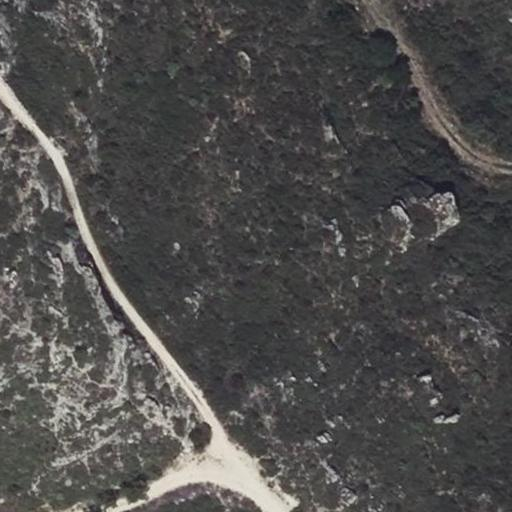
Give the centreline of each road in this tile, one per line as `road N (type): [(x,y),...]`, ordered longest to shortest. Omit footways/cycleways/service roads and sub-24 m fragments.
road 1 (track): [(286,511),(238,461),(111,282),(77,199),(0,96)]
road 2 (track): [(110,511),(180,476),(238,461)]
